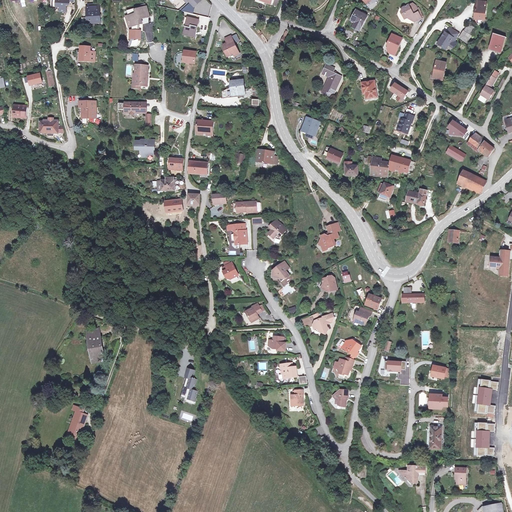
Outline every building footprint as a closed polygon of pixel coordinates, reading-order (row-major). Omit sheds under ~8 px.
[(74,0),(59,0),(60,1),(59,1),(58,8),(62,8),(62,13),(68,13),(69,6),(71,6),(71,2),(74,2),(74,0)] [(486,2),(479,1),(478,5),(476,5),(476,9),(475,17),(485,18),(486,2)] [(400,14),(405,22),(411,18),(415,23),(422,19),(422,18),(424,17),(418,8),(416,9),(414,6),(411,5),(402,10),(400,14)] [(90,9),(91,25),(95,24),(95,27),(99,27),(99,25),(103,25),(102,8),(101,8),(90,9)] [(129,13),(130,18),(134,28),(134,32),(132,32),(132,40),(142,40),(142,32),(139,32),(139,30),(140,30),(140,26),(142,26),(141,25),(140,22),(143,21),(151,18),(148,9),(145,10),(145,9),(138,11),(137,12),(137,10),(129,13)] [(355,27),(361,30),(367,18),(368,16),(359,11),(354,21),(357,22),(355,27)] [(197,19),(186,17),(182,34),(193,36),(197,19)] [(469,23),(464,30),(471,35),(476,28),(469,23)] [(460,33),(451,27),(447,34),(446,33),(440,41),(443,46),(447,49),(449,45),(454,48),(458,42),(455,40),(460,33)] [(348,30),(345,35),(352,38),(355,33),(348,30)] [(471,35),(464,30),(460,37),(467,42),(472,35),(471,35)] [(495,33),(490,51),(500,53),(504,35),(495,33)] [(231,36),(226,38),(228,42),(223,44),(224,47),(226,50),(225,50),(227,56),(238,51),(231,36)] [(403,40),(393,36),(390,44),(391,45),(390,51),(390,54),(397,56),(403,40)] [(90,62),(91,48),(82,47),(81,62),(90,62)] [(184,50),(182,60),(193,63),(195,52),(184,50)] [(446,63),(436,61),(433,76),(438,77),(438,80),(442,81),(446,63)] [(147,66),(136,66),(136,74),(135,85),(137,85),(146,86),(147,66)] [(341,76),(324,68),(322,74),(329,77),(323,89),(334,94),(341,76)] [(39,72),(27,76),(29,84),(41,81),(39,72)] [(492,75),(484,89),(481,94),(490,99),(494,90),(489,87),(490,86),(491,87),(496,78),(495,78),(492,75)] [(243,80),(232,81),(233,85),(234,94),(240,93),(241,95),(244,95),(244,93),(245,93),(243,80)] [(361,82),(362,88),(364,88),(365,92),(366,98),(376,97),(374,81),(361,82)] [(396,83),(391,90),(400,95),(397,99),(401,101),(403,101),(409,91),(396,83)] [(223,97),(241,95),(240,93),(234,94),(233,85),(222,91),(223,97)] [(96,101),(80,100),(79,106),(83,106),(82,114),(90,115),(89,117),(95,117),(96,101)] [(118,107),(125,107),(125,111),(130,111),(130,109),(134,109),(134,111),(143,112),(143,102),(125,102),(118,102),(118,107)] [(28,118),(29,109),(15,106),(14,116),(28,118)] [(402,118),(398,129),(408,133),(412,122),(413,122),(415,116),(406,112),(406,113),(405,115),(402,113),(400,117),(402,118)] [(64,133),(63,126),(58,126),(58,121),(49,120),(49,118),(43,118),(43,120),(40,120),(40,132),(64,133)] [(321,122),(308,118),(303,132),(317,136),(321,122)] [(213,122),(198,122),(197,133),(213,134),(213,122)] [(454,122),(450,128),(450,129),(453,131),(453,135),(462,136),(463,137),(467,131),(454,122)] [(371,134),(372,127),(364,126),(363,132),(371,134)] [(490,155),(495,149),(481,138),(482,136),(477,133),(470,142),(476,146),(477,145),(490,155)] [(141,140),(137,140),(137,147),(141,147),(143,149),(143,153),(147,153),(154,153),(154,148),(154,145),(155,145),(155,139),(148,139),(148,140),(144,140),(142,139),(141,140)] [(460,159),(464,153),(451,145),(448,152),(460,159)] [(344,154),(332,149),(329,157),(341,162),(344,154)] [(257,162),(273,165),(274,157),(275,152),(263,150),(262,153),(259,152),(257,162)] [(209,153),(208,161),(215,162),(216,154),(209,153)] [(394,156),(392,165),(391,169),(397,170),(400,158),(394,156)] [(183,158),(170,157),(169,166),(172,166),(172,168),(175,168),(175,166),(182,167),(183,158)] [(375,164),(372,173),(389,178),(391,169),(392,165),(385,163),(386,160),(376,157),(371,157),(370,162),(375,164)] [(411,161),(400,158),(397,170),(408,173),(411,161)] [(190,160),(189,172),(206,173),(208,162),(190,160)] [(353,161),(346,161),(346,166),(347,166),(347,175),(359,175),(359,166),(353,166),(353,161)] [(459,181),(482,191),(487,181),(465,170),(459,181)] [(157,190),(173,190),(173,177),(166,177),(166,180),(157,180),(157,190)] [(482,191),(459,181),(458,183),(479,194),(482,191)] [(385,183),(385,184),(381,193),(380,193),(390,197),(394,186),(385,183)] [(425,204),(428,191),(422,189),(420,195),(409,193),(407,201),(425,204)] [(199,194),(189,193),(189,204),(194,204),(193,202),(199,202),(199,194)] [(226,196),(213,197),(214,205),(227,204),(226,196)] [(182,208),(181,204),(181,199),(166,201),(168,214),(172,213),(171,210),(182,208)] [(249,209),(249,212),(249,213),(259,212),(259,210),(258,202),(257,201),(238,204),(239,211),(249,209)] [(314,203),(310,205),(315,216),(319,214),(314,203)] [(275,231),(271,234),(276,239),(280,235),(282,237),(288,231),(278,222),(272,228),(275,231)] [(236,243),(245,243),(244,240),(246,240),(245,230),(244,230),(242,223),(232,224),(232,229),(235,232),(236,243)] [(339,237),(337,231),(334,224),(328,227),(330,233),(321,237),(321,238),(319,244),(327,248),(328,245),(329,243),(335,240),(334,238),(339,237)] [(450,230),(449,241),(459,242),(461,231),(450,230)] [(486,237),(477,233),(474,239),(483,243),(486,237)] [(511,251),(510,251),(501,251),(501,258),(491,257),(491,268),(500,268),(500,275),(508,276),(509,259),(511,259),(511,251)] [(290,266),(286,261),(274,269),(273,276),(280,277),(283,280),(290,275),(286,269),(290,266)] [(226,270),(225,271),(228,278),(231,279),(239,275),(237,271),(238,271),(234,262),(232,263),(227,265),(229,269),(226,270)] [(349,276),(348,276),(347,273),(342,275),(344,283),(349,282),(350,281),(349,276)] [(329,294),(338,292),(337,280),(335,280),(334,277),(330,277),(330,279),(325,280),(325,284),(322,289),(329,294)] [(404,287),(404,301),(425,302),(425,295),(411,294),(412,288),(404,287)] [(382,299),(374,296),(370,294),(366,305),(370,306),(378,309),(382,299)] [(261,306),(259,303),(254,306),(255,307),(244,312),(249,323),(256,319),(254,314),(255,313),(256,315),(263,311),(261,306)] [(355,315),(357,315),(355,321),(365,324),(369,315),(370,315),(372,311),(363,308),(362,312),(359,311),(357,310),(355,315)] [(323,320),(321,315),(313,318),(315,324),(313,329),(314,332),(316,332),(318,333),(319,335),(326,338),(328,333),(327,330),(326,330),(325,328),(331,325),(329,318),(323,320)] [(91,355),(103,354),(100,333),(89,335),(88,335),(91,355)] [(284,338),(274,337),(274,341),(270,341),(269,346),(274,349),(278,350),(278,351),(285,352),(286,344),(283,343),(284,338)] [(355,355),(355,356),(358,352),(355,350),(357,347),(359,348),(361,344),(352,338),(345,339),(345,343),(343,347),(351,353),(355,355)] [(351,366),(354,358),(353,358),(348,356),(346,356),(345,360),(340,358),(338,362),(335,361),(333,367),(339,369),(338,372),(343,374),(344,373),(347,374),(349,368),(348,368),(349,366),(351,366)] [(403,371),(403,369),(407,369),(408,362),(399,361),(399,362),(387,361),(386,370),(390,370),(390,371),(403,372),(403,371)] [(259,370),(266,370),(266,362),(258,362),(259,370)] [(290,368),(289,364),(284,365),(284,369),(281,369),(282,374),(284,375),(284,379),(298,377),(297,367),(294,368),(290,368)] [(190,366),(187,375),(189,376),(186,384),(191,386),(188,394),(196,397),(199,389),(195,388),(198,379),(194,377),(197,368),(190,366)] [(451,370),(436,367),(434,377),(445,379),(446,377),(449,378),(451,370)] [(479,378),(474,412),(495,415),(496,406),(491,405),(493,389),(498,390),(499,381),(479,378)] [(335,399),(335,402),(339,403),(339,405),(345,405),(345,397),(346,397),(347,389),(340,388),(340,390),(337,390),(331,395),(335,399)] [(297,390),(297,391),(297,396),(295,396),(293,396),(293,406),(303,406),(303,399),(304,399),(304,390),(297,390)] [(444,396),(436,396),(436,398),(433,398),(432,403),(431,403),(430,408),(436,408),(436,409),(443,410),(443,407),(449,407),(450,399),(444,398),(444,396)] [(70,434),(79,437),(88,414),(82,412),(84,408),(75,405),(73,409),(77,410),(73,420),(75,421),(70,434)] [(494,432),(495,423),(474,423),(474,455),(495,456),(495,446),(490,446),(490,432),(494,432)] [(442,427),(431,427),(431,448),(441,449),(442,427)] [(426,466),(409,466),(409,471),(402,471),(402,473),(406,477),(408,477),(411,480),(414,480),(414,483),(419,483),(419,474),(426,474),(426,466)] [(467,483),(467,468),(457,467),(457,474),(458,473),(458,482),(467,483)] [(505,511),(503,502),(485,506),(486,511),(505,511)]
